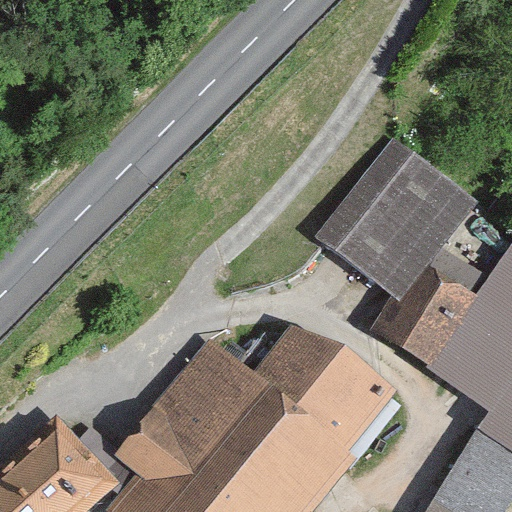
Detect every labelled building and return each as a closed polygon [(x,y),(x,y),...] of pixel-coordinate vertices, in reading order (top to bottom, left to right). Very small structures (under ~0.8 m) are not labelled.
[(382,134),(304,233),(387,299),(466,200),(382,134)] [(511,327),(429,278),(388,348),(508,419),(511,411),(511,327)] [(209,334),(112,457),(139,478),(111,511),(311,511),(352,461),(344,454),(391,394),(294,318),(254,369),(209,334)] [(56,415),(0,467),(0,511),(84,511),(118,482),(56,415)] [(511,443),(467,417),(410,511),(479,511),(511,456),(511,443)]
